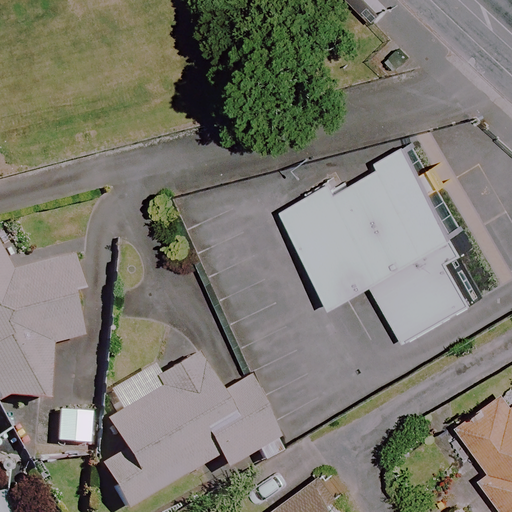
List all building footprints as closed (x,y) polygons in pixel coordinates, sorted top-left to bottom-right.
[(489,285),(399,143),(281,217),(334,300),(373,276),(410,334),(448,311),(489,285)] [(0,401),(2,400),(45,401),(46,351),(78,342),(66,298),(76,295),(65,257),(8,274),(0,256),(0,401)] [(156,375),(150,364),(101,392),(113,413),(100,421),(119,454),(95,468),(121,511),(212,458),(220,470),(276,438),(242,379),(216,395),(192,354),(156,375)] [(511,511),(511,383),(458,418),(492,471),(483,477),(505,511),(511,511)] [(340,511),(319,483),(280,511),(340,511)] [(17,511),(13,494),(0,496),(0,511),(17,511)]
